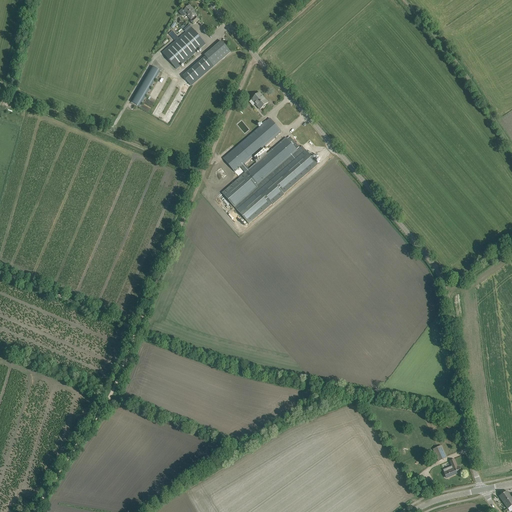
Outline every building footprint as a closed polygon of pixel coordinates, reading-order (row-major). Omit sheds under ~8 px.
[(190,5),(185,10),(184,8),(179,12),(180,13),(182,16),(184,16),(186,15),(192,21),(191,22),(193,25),(199,20),(197,17),(196,17),(196,16),(197,15),(193,10),(190,5)] [(184,30),(186,33),(163,53),(177,69),(206,44),(192,28),(189,25),(184,30)] [(205,56),(206,57),(183,77),(191,86),(230,52),(221,41),(205,56)] [(152,66),(131,102),(139,107),(160,71),(152,66)] [(172,83),(163,99),(167,101),(166,103),(170,105),(180,87),(172,83)] [(259,93),(249,102),(252,106),(255,104),(260,110),(268,103),(259,93)] [(270,119),(223,159),(235,172),(240,167),(244,163),(281,132),(270,119)] [(244,163),(240,167),(245,173),(222,193),(233,205),(249,224),(318,165),(302,146),(297,151),(297,150),(299,147),(291,138),(289,141),(286,138),(249,170),(244,163)] [(433,450),(438,462),(447,458),(441,446),(433,450)] [(452,466),(443,470),(444,475),(445,478),(446,477),(446,478),(450,477),(461,472),(459,467),(457,468),(454,460),(450,461),(452,466)] [(507,492),(500,497),(508,509),(511,505),(511,497),(511,498),(507,492)]
